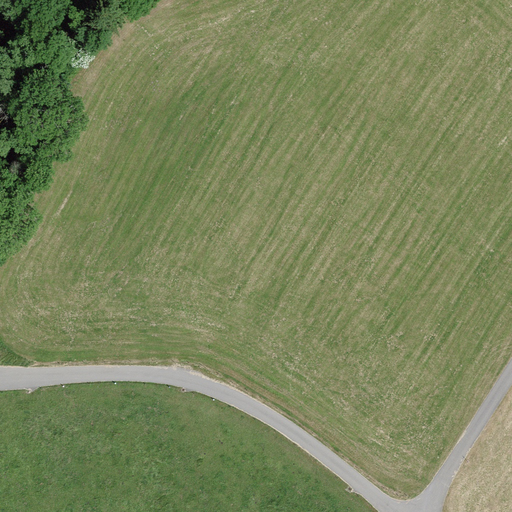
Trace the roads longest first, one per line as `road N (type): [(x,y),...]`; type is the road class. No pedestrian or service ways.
road 1 (residential): [(394,511),(275,419),(200,384),(134,373),(0,377)]
road 2 (unclassified): [(425,511),(511,371)]
